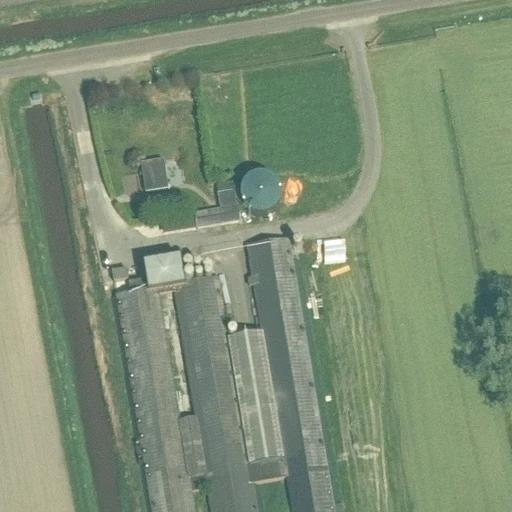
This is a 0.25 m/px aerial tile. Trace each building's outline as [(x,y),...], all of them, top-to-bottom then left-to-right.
[(163,164),(140,168),(145,197),(168,194),(163,164)] [(255,220),(258,221),(260,221),(264,220),(267,219),(270,218),(273,216),(274,214),(277,212),(278,210),(279,207),(280,203),(280,200),(280,198),(279,194),(279,193),(277,189),(275,187),(274,185),(271,183),(268,181),(266,181),(263,180),(259,180),(255,180),(252,181),(250,182),(249,183),(246,185),(243,187),(242,189),(241,192),(239,195),(239,199),(239,201),(239,204),(240,206),(241,209),(242,211),(244,214),(247,216),(250,218),(253,220),(255,220)] [(194,218),(196,233),(239,227),(237,211),(194,218)] [(193,221),(163,221),(163,234),(193,234),(193,221)] [(333,511),(289,247),(249,254),(263,338),(229,344),(219,284),(184,290),(180,264),(144,270),(146,286),(131,289),(132,299),(117,301),(151,511),(333,511)] [(114,286),(128,284),(127,274),(112,276),(114,286)]
